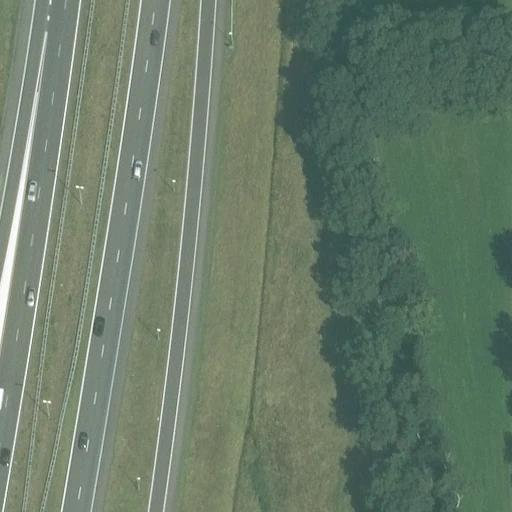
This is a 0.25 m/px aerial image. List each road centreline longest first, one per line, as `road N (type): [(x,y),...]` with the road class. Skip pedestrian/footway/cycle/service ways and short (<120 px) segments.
road 1 (motorway): [(80,511),(156,0)]
road 2 (motorway): [(151,511),(183,302),(208,0)]
road 3 (motorway): [(62,27),(0,432)]
road 4 (motorway): [(62,27),(0,236)]
